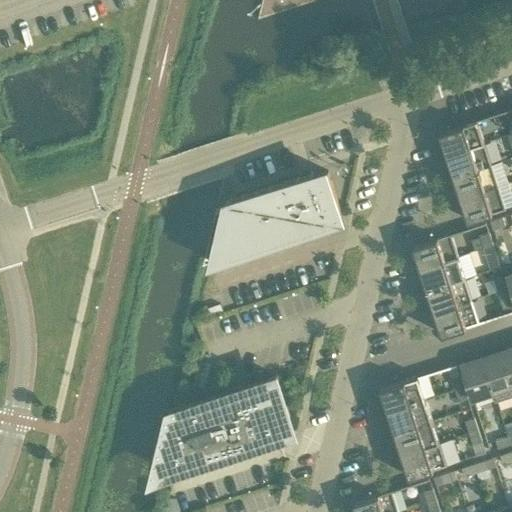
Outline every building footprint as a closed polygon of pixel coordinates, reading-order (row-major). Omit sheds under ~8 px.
[(440,131),(447,153),(485,141),(477,118),(440,131)] [(447,153),(454,175),(492,163),(485,141),(447,153)] [(454,175),(461,197),(499,184),(492,163),(454,175)] [(216,207),(205,258),(210,257),(230,250),(231,254),(234,253),(330,222),(329,218),(342,214),(328,170),(315,174),(314,171),(228,198),(229,202),(216,206),(216,207)] [(499,184),(461,197),(468,219),(506,207),(499,184)] [(491,220),(493,228),(505,224),(503,216),(491,220)] [(414,244),(421,267),(458,255),(451,232),(414,244)] [(480,235),(484,247),(493,244),(489,232),(480,235)] [(493,244),(484,247),(488,259),(497,256),(493,244)] [(421,267),(428,289),(465,277),(458,255),(421,267)] [(494,278),(498,290),(507,287),(503,275),(494,278)] [(428,289),(435,311),(472,298),(465,277),(428,289)] [(507,287),(498,290),(502,302),(511,299),(507,287)] [(472,298),(435,311),(442,333),(480,321),(472,298)] [(205,308),(208,316),(223,311),(221,303),(205,308)] [(511,344),(501,348),(511,381),(511,344)] [(497,402),(511,396),(511,381),(501,348),(482,355),(493,390),(497,402)] [(493,390),(482,355),(461,361),(473,397),(493,390)] [(449,368),(455,388),(464,385),(458,365),(449,368)] [(238,397),(222,393),(221,392),(186,403),(188,407),(177,410),(162,470),(176,465),(177,469),(285,434),(285,433),(289,416),(290,415),(277,374),(241,386),(238,397)] [(381,387),(388,410),(426,398),(418,375),(381,387)] [(464,385),(455,388),(459,400),(468,397),(464,385)] [(388,410),(395,431),(433,419),(426,398),(388,410)] [(465,420),(469,431),(478,429),(474,417),(465,420)] [(395,431),(402,453),(439,441),(433,419),(395,431)] [(478,429),(469,431),(473,444),(482,441),(478,429)] [(511,443),(508,435),(496,439),(499,447),(511,443)] [(439,441),(402,453),(409,476),(447,464),(439,441)] [(511,459),(511,450),(501,454),(503,463),(511,459)] [(474,462),(477,471),(480,480),(492,476),(486,459),(474,462)] [(465,475),(477,471),(474,462),(462,466),(465,475)] [(442,473),(445,481),(457,477),(454,469),(442,473)] [(424,490),(428,503),(437,500),(433,487),(424,490)] [(354,501),(358,511),(397,511),(399,511),(392,489),(354,501)] [(437,500),(428,503),(430,511),(438,511),(440,511),(437,500)]
